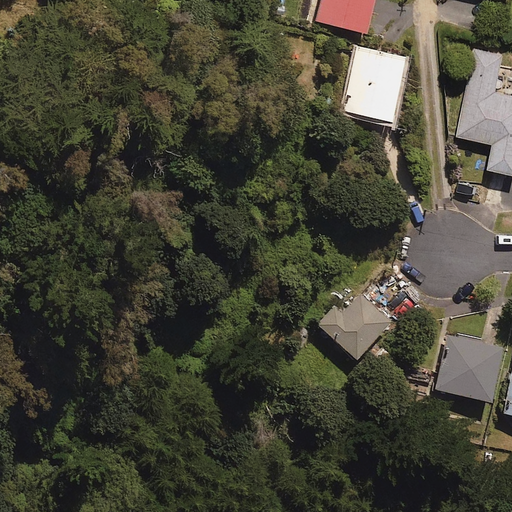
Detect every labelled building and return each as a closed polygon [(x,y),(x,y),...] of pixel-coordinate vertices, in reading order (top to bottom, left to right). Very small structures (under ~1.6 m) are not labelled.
[(371,0),(319,0),(314,21),(362,34),(371,0)] [(402,58),(355,48),(341,112),(387,122),(402,58)] [(502,54),(474,48),(456,135),(493,142),(488,168),(511,172),(511,95),(494,92),(502,54)] [(387,324),(357,296),(339,315),(332,307),(315,326),(353,361),(387,324)] [(478,341),(446,333),(433,391),(487,403),(500,349),(477,344),(478,341)] [(511,359),(499,414),(511,417),(511,359)]
